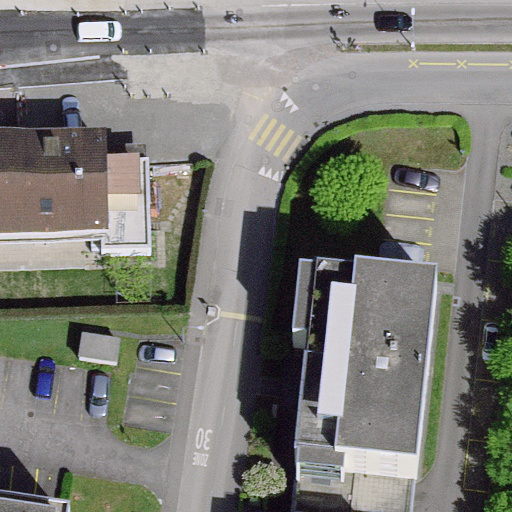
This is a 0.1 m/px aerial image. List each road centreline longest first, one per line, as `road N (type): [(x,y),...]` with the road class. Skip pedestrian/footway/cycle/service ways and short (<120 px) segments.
road 1 (residential): [(210,511),(272,180),(294,143),(328,112),(356,100),(511,96)]
road 2 (primary): [(0,17),(511,15)]
